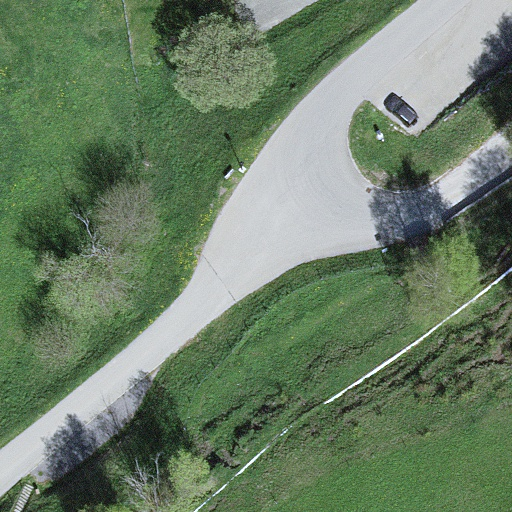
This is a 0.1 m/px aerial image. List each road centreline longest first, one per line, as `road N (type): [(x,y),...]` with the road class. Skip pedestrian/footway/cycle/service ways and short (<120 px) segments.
road 1 (residential): [(301,204),(0,479)]
road 2 (residential): [(455,0),(315,128),(301,204)]
road 3 (unclassified): [(340,224),(381,231),(511,154)]
